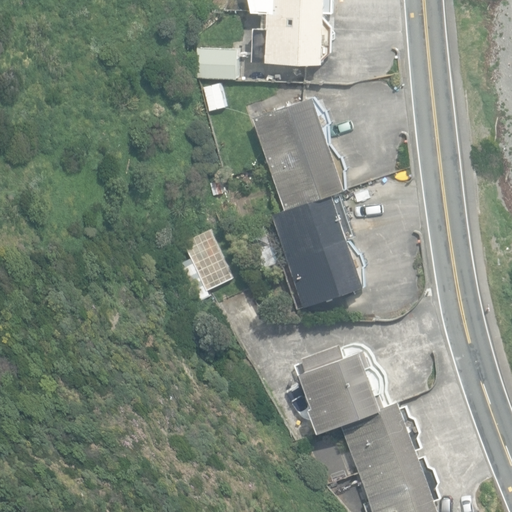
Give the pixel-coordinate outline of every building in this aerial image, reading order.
[(367,0),(288,0),(291,16),(305,17),(304,33),(296,32),(293,68),(362,74),(367,0)] [(230,86),(271,88),(272,57),(231,56),(230,86)] [(239,95),(245,120),(262,115),(255,91),(239,95)] [(309,170),(367,148),(351,105),(293,124),(309,170)] [(384,197),(367,148),(309,170),(309,171),(299,175),(314,220),(371,203),(384,197)] [(244,191),(247,204),(259,201),(256,189),(244,191)] [(371,203),(314,220),(312,221),(328,268),(386,247),(371,203)] [(219,249),(242,299),(269,286),(245,237),(219,249)] [(402,293),(386,247),(328,268),(344,313),(402,293)] [(378,433),(424,412),(419,398),(422,396),(423,389),(422,381),(417,375),(412,372),(410,372),(402,357),(379,364),(376,355),(340,368),(354,413),(350,415),(359,439),(378,433)] [(436,408),(424,412),(378,433),(396,480),(455,457),(436,408)] [(475,511),(455,457),(396,480),(408,511),(475,511)]
